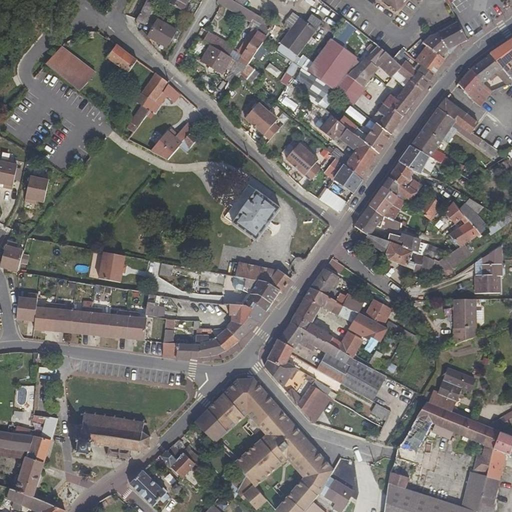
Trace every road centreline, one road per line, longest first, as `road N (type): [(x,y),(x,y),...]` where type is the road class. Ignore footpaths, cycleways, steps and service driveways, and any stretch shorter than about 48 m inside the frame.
road 1 (residential): [(342,226),(288,188),(108,26)]
road 2 (tertiary): [(342,226),(462,64),(511,26)]
road 3 (unclassified): [(228,373),(10,345)]
road 4 (tertiary): [(76,511),(156,452),(228,373)]
road 5 (tertiary): [(228,373),(328,246)]
